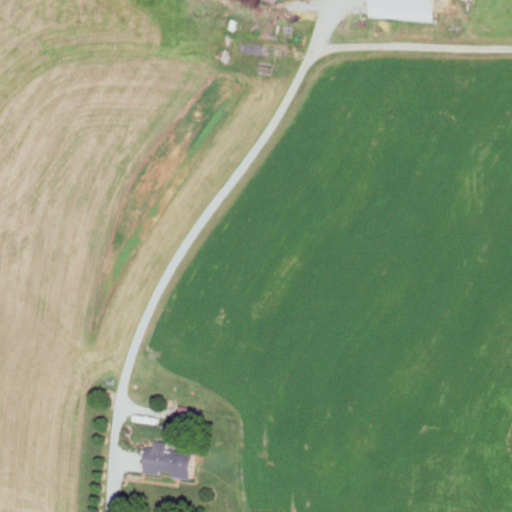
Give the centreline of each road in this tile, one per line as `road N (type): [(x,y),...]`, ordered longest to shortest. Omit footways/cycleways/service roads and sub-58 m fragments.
road 1 (residential): [(111,511),(124,385),(153,299),(309,56)]
road 2 (residential): [(328,0),(309,56),(370,43),(511,46)]
